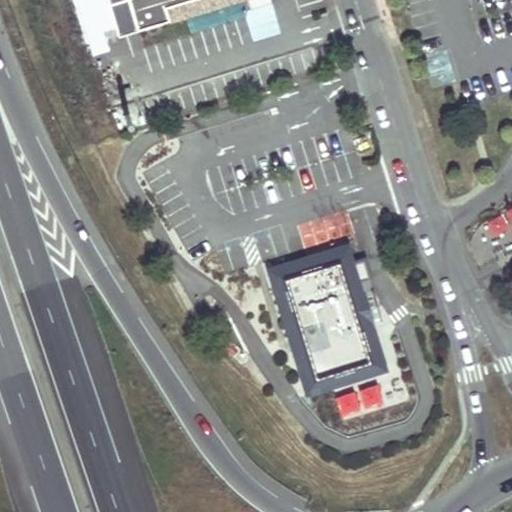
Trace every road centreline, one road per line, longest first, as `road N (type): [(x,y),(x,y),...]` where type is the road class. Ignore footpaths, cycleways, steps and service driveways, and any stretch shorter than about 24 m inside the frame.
road 1 (trunk): [(289,511),(236,473),(214,445),(117,297),(0,87)]
road 2 (trunk): [(119,511),(0,152)]
road 3 (unclassified): [(481,341),(410,174),(355,0)]
road 4 (trunk): [(0,344),(57,511)]
road 5 (unclassified): [(481,341),(471,357),(488,476)]
